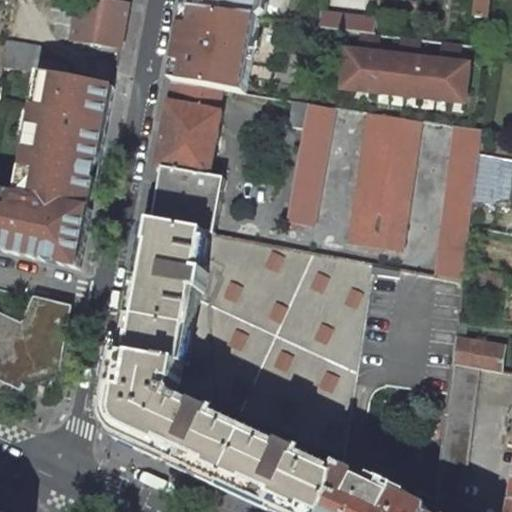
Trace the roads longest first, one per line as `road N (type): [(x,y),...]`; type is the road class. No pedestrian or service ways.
road 1 (residential): [(157,0),(103,294)]
road 2 (residential): [(103,294),(67,477)]
